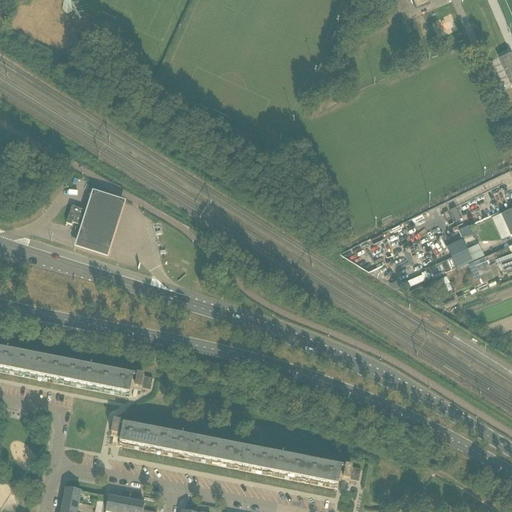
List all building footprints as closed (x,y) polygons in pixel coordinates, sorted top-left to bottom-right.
[(412,0),(416,9),(431,3),(429,0),(412,0)] [(511,59),(510,56),(499,61),(511,89),(511,88),(511,59)] [(128,204),(94,193),(88,212),(83,227),(79,240),(76,250),(111,260),(113,251),(128,204)] [(73,224),(83,227),(88,212),(72,207),(66,225),(72,226),(73,224)] [(456,223),(461,221),(456,209),(450,212),(456,223)] [(511,210),(492,220),(501,241),(511,236),(511,210)] [(470,228),(459,230),(461,239),(472,236),(470,228)] [(457,271),(472,263),(484,258),(478,246),(467,251),(462,241),(446,248),(452,260),(457,270),(457,271)] [(496,255),(500,265),(497,266),(500,273),(503,271),(505,275),(511,271),(511,257),(508,249),(496,255)] [(492,272),(489,267),(489,266),(488,267),(485,259),(474,264),(477,271),(476,271),(478,274),(479,278),(491,273),(492,272)] [(425,271),(426,273),(429,282),(457,270),(452,260),(425,271)] [(494,279),(499,277),(494,265),(489,267),(492,272),(491,273),(494,279)] [(424,283),(421,277),(403,285),(406,290),(424,283)] [(0,370),(46,380),(49,362),(0,352),(0,370)] [(129,396),(130,396),(133,379),(49,362),(46,380),(129,396)] [(150,393),(152,381),(143,379),(143,377),(137,376),(135,389),(141,390),(141,391),(150,393)] [(120,423),(114,422),(111,435),(117,436),(120,423)] [(123,426),(120,442),(120,445),(229,467),(232,448),(123,426)] [(229,467),(338,488),(338,487),(341,470),(232,448),(229,467)] [(346,468),(343,483),(349,484),(350,481),(359,483),(361,471),(352,469),(346,468)] [(66,490),(64,502),(79,505),(81,493),(66,490)] [(118,511),(121,500),(109,498),(105,511),(118,511)] [(121,500),(118,511),(130,511),(133,503),(121,500)] [(61,511),(77,511),(79,505),(64,502),(61,511)] [(130,511),(143,511),(145,505),(133,503),(130,511)]
